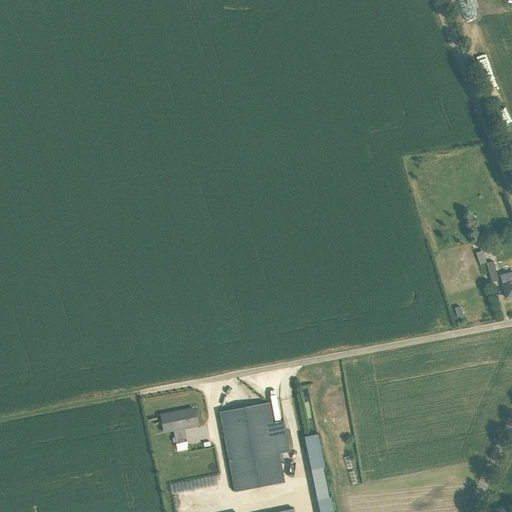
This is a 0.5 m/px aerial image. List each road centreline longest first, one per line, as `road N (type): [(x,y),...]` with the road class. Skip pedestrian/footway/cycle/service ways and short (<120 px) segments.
road 1 (unclassified): [(143,391),(511,323)]
road 2 (unclassified): [(511,188),(437,0)]
road 3 (track): [(0,421),(143,391)]
